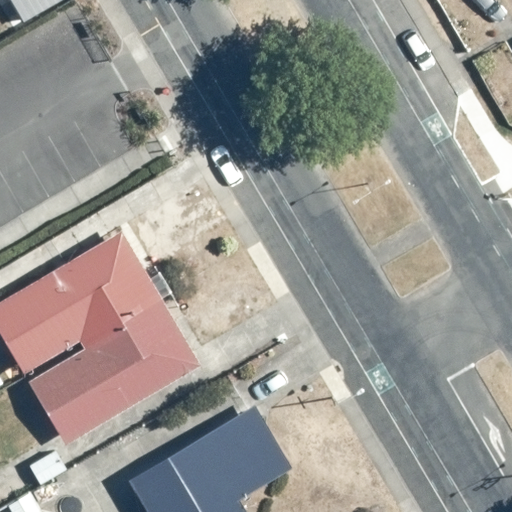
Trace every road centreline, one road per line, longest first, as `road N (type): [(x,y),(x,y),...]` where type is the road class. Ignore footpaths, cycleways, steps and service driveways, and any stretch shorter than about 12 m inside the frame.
road 1 (secondary): [(397,347),(189,0)]
road 2 (secondary): [(321,0),(496,293)]
road 3 (secondary): [(493,511),(397,347)]
